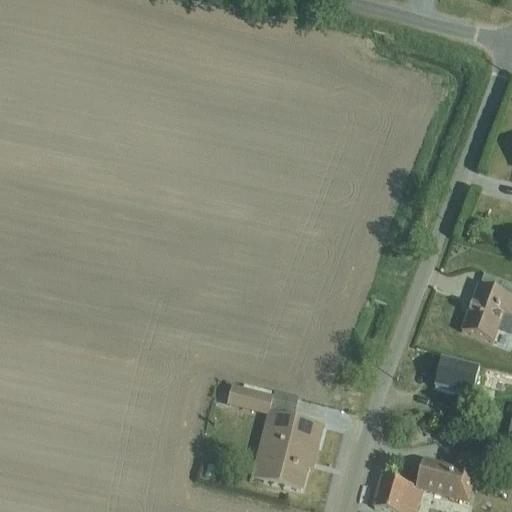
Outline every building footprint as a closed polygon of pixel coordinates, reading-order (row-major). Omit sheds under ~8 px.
[(480,288),(511,299),(511,286),(485,276),(480,288)] [(511,299),(480,288),(479,288),(462,334),(494,346),(500,331),(505,317),(511,319),(511,299)] [(511,319),(505,317),(500,331),(511,335),(511,319)] [(442,362),(435,390),(473,399),(479,370),(442,362)] [(511,375),(489,369),(485,386),(504,391),(506,384),(511,385),(511,387),(511,375)] [(316,446),(319,447),(324,428),(293,421),(298,400),(243,386),(242,391),(232,388),(227,408),(267,418),(251,481),(301,493),(307,469),(303,468),(305,459),(313,461),(316,446)] [(307,469),(301,493),(303,494),(308,472),(313,473),(319,447),(316,446),(313,461),(305,459),(303,468),(307,469)] [(383,479),(374,510),(381,511),(417,511),(423,494),(469,506),(480,465),(456,459),(454,468),(424,461),(416,489),(383,479)]
